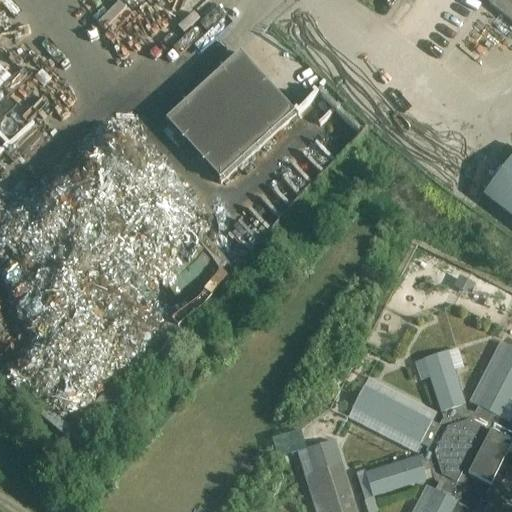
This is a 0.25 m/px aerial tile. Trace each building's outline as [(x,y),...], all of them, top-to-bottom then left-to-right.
[(220,182),(294,114),(239,55),(165,123),(220,182)] [(45,184),(70,161),(64,154),(39,177),(45,184)] [(511,157),(483,196),(511,219),(511,157)] [(511,435),(497,428),(511,397),(511,352),(509,350),(475,417),(470,414),(467,415),(447,355),(423,363),(443,424),(440,425),(437,430),(362,391),(351,412),(426,451),(424,454),(425,456),(364,475),(364,473),(355,476),(364,502),(431,480),(432,484),(436,486),(423,511),(480,511),(485,503),(480,501),(487,487),(490,489),(498,473),(500,473),(503,473),(507,470),(508,467),(508,465),(507,460),(505,458),(511,444),(511,435)] [(356,511),(336,443),(297,454),(314,511),(356,511)] [(293,504),(302,501),(286,454),(261,463),(273,496),(288,491),(293,504)]
